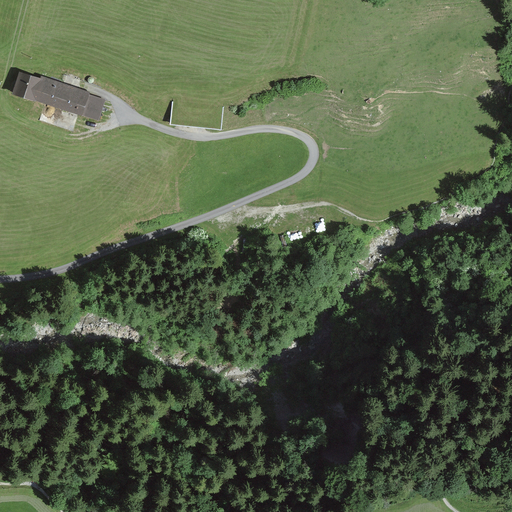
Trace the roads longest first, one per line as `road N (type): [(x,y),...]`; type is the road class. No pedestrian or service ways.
road 1 (track): [(212,214),(309,168),(317,152),(308,137),(283,126),(189,134),(119,111)]
road 2 (track): [(132,115),(77,137),(7,108),(6,79),(26,0)]
road 3 (track): [(0,280),(64,269),(212,214)]
